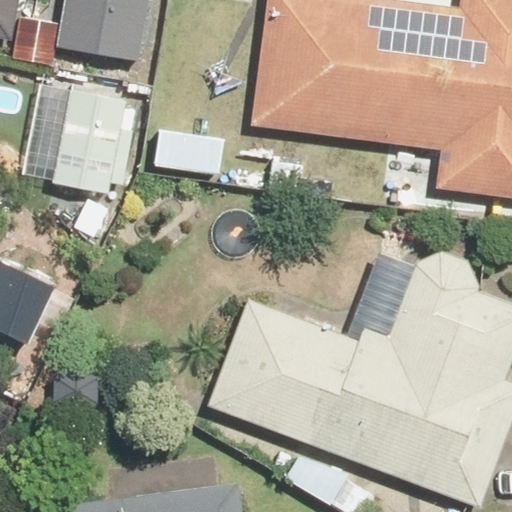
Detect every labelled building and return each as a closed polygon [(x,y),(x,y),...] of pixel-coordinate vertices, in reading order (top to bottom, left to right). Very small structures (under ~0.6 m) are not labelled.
[(0,0),(0,39),(4,41),(11,0),(0,0)] [(50,0),(44,43),(129,57),(138,0),(50,0)] [(406,0),(259,0),(245,125),(428,147),(423,185),(511,196),(511,0),(444,0),(444,5),(406,0)] [(119,75),(75,71),(70,137),(114,140),(119,75)] [(115,180),(82,168),(57,237),(90,249),(115,180)] [(234,296),(194,403),(466,504),(510,387),(491,380),(511,323),(511,307),(466,290),(468,284),(456,261),(428,251),(406,264),(379,335),(351,324),(346,338),(234,296)] [(231,511),(227,481),(44,505),(44,511),(231,511)]
